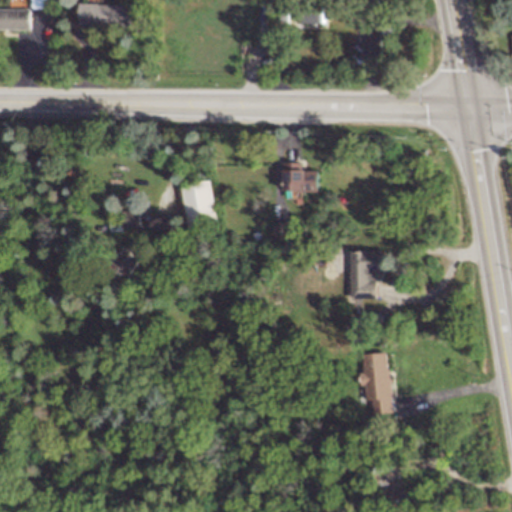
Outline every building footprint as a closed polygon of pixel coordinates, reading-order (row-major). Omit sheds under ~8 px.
[(80,24),(132,24),(132,3),(80,3),(80,24)] [(326,7),(304,6),(304,22),(325,22),(326,7)] [(0,27),(31,28),(32,8),(0,7),(0,27)] [(372,55),(390,56),(391,23),(373,23),(372,55)] [(285,190),(319,191),(320,169),(304,169),(304,161),(285,160),(285,190)] [(182,184),(188,227),(219,222),(212,178),(182,184)] [(123,228),(142,227),(142,211),(123,211),(123,228)] [(274,239),(293,239),(292,221),(274,221),(274,239)] [(141,247),(132,240),(111,265),(126,278),(144,258),(136,252),(141,247)] [(379,297),(379,273),(388,273),(388,250),(353,250),(353,297),(379,297)] [(364,353),(365,372),(364,372),(366,399),(374,399),(375,414),(393,412),(389,351),(364,353)]
